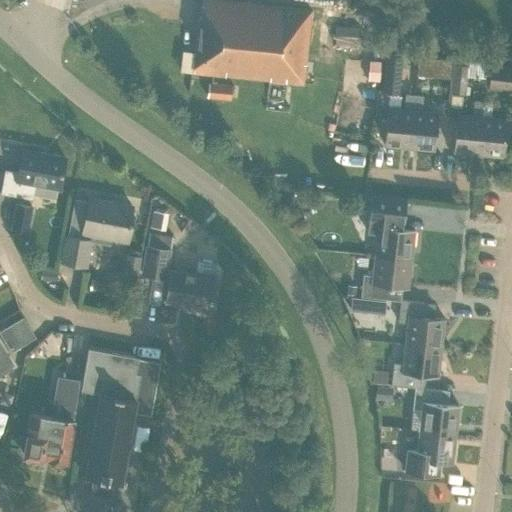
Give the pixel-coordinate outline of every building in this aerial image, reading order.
[(198,16),(194,52),(192,71),(303,83),(311,9),(226,0),(202,0),(200,16),(198,16)] [(362,71),(364,58),(325,52),(322,74),(336,76),(331,107),(322,105),(320,113),(346,117),(348,105),(368,109),(374,73),(362,71)] [(402,54),(384,52),(381,91),(399,92),(402,54)] [(511,65),(490,63),(487,88),(511,90),(511,65)] [(468,66),(453,64),(450,93),(465,94),(468,66)] [(230,98),(231,86),(208,83),(206,95),(230,98)] [(384,144),(409,147),(414,94),(404,93),(403,108),(388,106),(384,144)] [(422,94),(414,94),(409,147),(433,149),(437,111),(421,109),(422,94)] [(453,151),(477,153),(482,100),(473,99),(472,114),(457,112),(453,151)] [(491,101),(482,100),(477,153),(502,155),(506,117),(490,116),(491,101)] [(59,187),(65,156),(22,148),(17,171),(5,169),(0,192),(32,198),(35,183),(59,187)] [(375,254),(411,258),(414,229),(399,227),(403,198),(372,194),(367,232),(377,233),(375,254)] [(88,197),(87,201),(74,198),(68,235),(67,235),(62,261),(84,265),(90,232),(127,239),(131,220),(129,219),(131,205),(88,197)] [(162,198),(158,216),(173,220),(177,202),(162,198)] [(27,205),(15,203),(12,226),(23,228),(27,205)] [(208,310),(214,274),(196,271),(195,275),(166,269),(170,249),(172,236),(148,232),(146,245),(141,273),(169,277),(165,300),(186,303),(186,306),(208,310)] [(141,255),(125,253),(121,279),(136,282),(141,255)] [(408,287),(411,258),(375,254),(372,274),(363,273),(360,295),(384,297),(386,284),(408,287)] [(407,322),(405,342),(441,346),(444,318),(422,315),(424,302),(400,299),(398,320),(407,322)] [(22,315),(12,322),(24,342),(35,336),(22,315)] [(0,372),(15,363),(0,338),(0,372)] [(160,355),(89,342),(80,389),(99,393),(85,475),(91,476),(90,494),(109,497),(114,480),(120,482),(135,399),(152,402),(160,355)] [(438,375),(441,346),(405,342),(402,363),(393,362),(390,383),(414,386),(415,386),(416,373),(438,375)] [(72,420),(79,380),(64,377),(61,392),(54,391),(52,401),(59,402),(56,417),(30,412),(23,453),(26,454),(25,458),(39,461),(40,456),(51,458),(53,463),(60,464),(62,460),(65,461),(72,420)] [(390,387),(376,385),(375,396),(389,398),(390,387)] [(421,408),(419,429),(455,433),(459,405),(437,402),(438,389),(415,386),(414,386),(412,407),(421,408)] [(452,462),(455,433),(419,429),(417,449),(407,448),(405,470),(428,473),(430,459),(452,462)]
